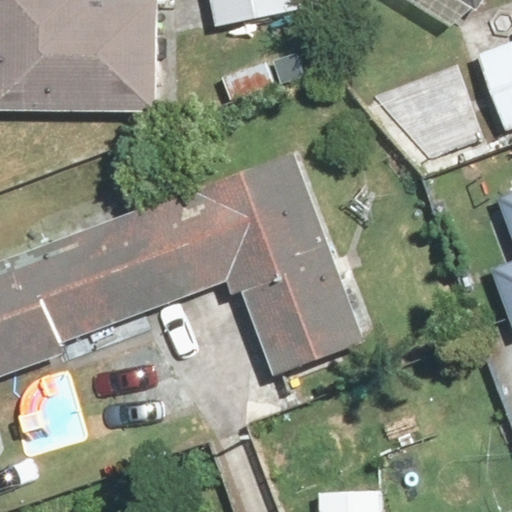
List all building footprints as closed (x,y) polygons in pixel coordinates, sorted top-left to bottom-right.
[(5,0),(3,108),(172,112),(173,0),(5,0)] [(310,0),(221,0),(227,25),(312,6),(310,0)] [(419,0),(468,30),(482,8),(494,15),(503,0),(419,0)] [(511,117),(511,41),(488,50),(501,87),(482,93),(492,124),(511,117)] [(0,265),(0,382),(151,329),(146,314),(251,277),(285,374),(377,341),(312,156),(0,265)] [(511,192),(511,193),(511,266),(503,270),(511,295),(511,192)] [(335,491),(334,511),(393,511),(394,493),(335,491)]
